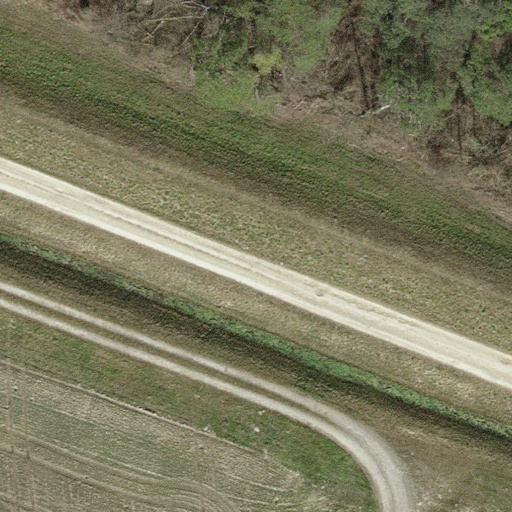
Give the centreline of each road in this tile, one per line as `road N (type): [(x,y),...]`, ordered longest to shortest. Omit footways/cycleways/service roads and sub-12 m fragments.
road 1 (track): [(0,172),(511,375)]
road 2 (track): [(0,291),(273,395),(362,439),(398,511)]
